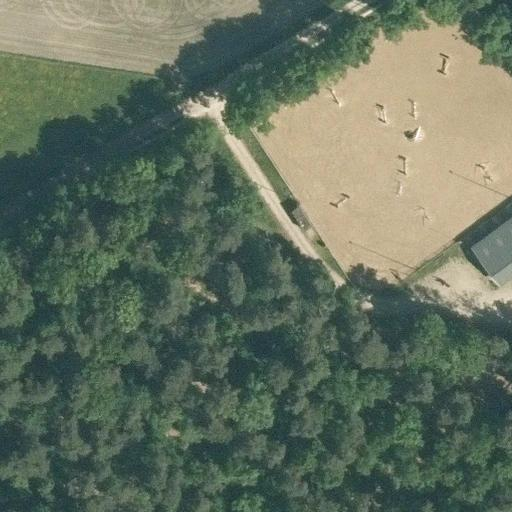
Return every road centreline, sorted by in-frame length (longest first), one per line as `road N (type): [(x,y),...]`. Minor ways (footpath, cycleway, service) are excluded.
road 1 (track): [(161,251),(284,339),(335,393),(481,502),(506,511)]
road 2 (track): [(0,221),(366,0)]
road 3 (track): [(223,84),(296,212),(381,295),(511,316)]
road 4 (track): [(0,255),(161,251),(260,149)]
road 5 (track): [(243,511),(400,304)]
road 6 (track): [(161,251),(280,268),(343,261)]
road 7 (track): [(370,351),(511,454)]
road 8 (track): [(0,371),(52,285),(55,255)]
